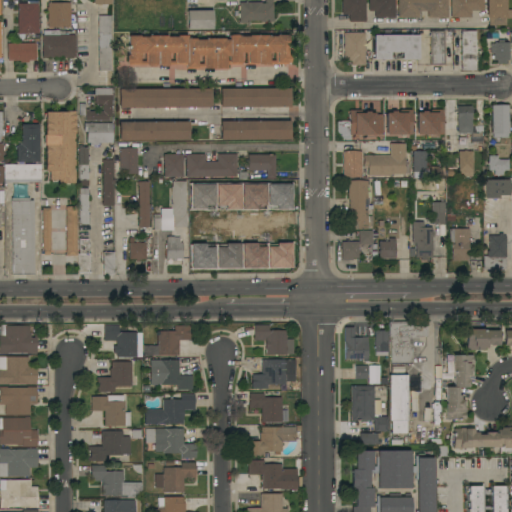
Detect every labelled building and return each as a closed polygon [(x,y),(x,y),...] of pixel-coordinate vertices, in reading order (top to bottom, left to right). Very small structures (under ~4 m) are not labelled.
[(47,28),(47,23),(46,23),(46,19),(47,19),(47,11),(46,11),(46,8),(47,8),(47,3),(69,3),(69,0),(76,0),(76,4),(69,4),(69,13),(70,13),(70,17),(69,17),(69,18),(70,18),(70,21),(69,21),(69,27),(47,28)] [(109,0),(109,9),(101,9),(101,4),(92,4),(92,0),(109,0)] [(260,2),(260,3),(264,3),(264,0),(272,0),(272,21),(260,21),(249,21),(249,22),(247,22),(247,21),(246,21),(246,23),(238,23),(238,18),(238,16),(234,16),(234,11),(237,11),(237,14),(238,14),(238,10),(237,10),(237,6),(238,6),(238,2),(260,2)] [(364,0),(365,22),(348,22),(348,15),(341,15),(341,0),(364,0)] [(374,18),(374,11),(368,11),(368,0),(394,0),(394,18),(374,18)] [(447,0),(447,18),(427,18),(427,11),(417,11),(417,18),(397,18),(397,0),(447,0)] [(485,0),(485,2),(483,2),(483,11),(470,11),(470,18),(450,18),(450,0),(485,0)] [(505,0),(505,10),(510,10),(511,19),(505,19),(505,26),(488,26),(488,18),(486,18),(485,0),(505,0)] [(38,34),(24,34),(24,39),(18,39),(18,34),(17,34),(17,4),(26,4),(26,2),(28,2),(28,4),(33,4),(33,2),(37,2),(37,4),(38,4),(38,34)] [(213,23),(213,26),(211,26),(211,29),(186,30),(186,11),(211,10),(211,23),(213,23)] [(98,71),(97,16),(109,16),(110,71),(98,71)] [(41,35),(43,35),(43,32),(49,32),(49,30),(59,30),(59,31),(64,31),(64,30),(74,30),(74,35),(75,35),(75,58),(41,58),(41,35)] [(429,65),(429,56),(428,56),(428,54),(429,54),(429,37),(428,37),(428,35),(429,35),(429,31),(443,31),(443,65),(429,65)] [(460,31),(475,31),(475,40),(476,40),(476,42),(475,42),(475,59),(476,59),(476,61),(475,61),(475,71),(460,71),(460,31)] [(350,66),(350,62),(345,62),(345,61),(342,61),(342,51),(342,46),(342,33),(364,32),(364,40),(365,40),(365,43),(364,43),(364,53),(368,53),(368,60),(364,60),(364,66),(350,66)] [(505,60),(505,64),(496,64),(496,60),(493,60),(493,54),(489,54),(489,43),(490,43),(490,40),(497,40),(501,40),(501,32),(511,32),(511,43),(508,43),(508,60),(505,60)] [(127,63),(126,64),(126,63),(125,63),(125,56),(126,56),(126,55),(127,55),(127,36),(139,36),(139,37),(147,37),(147,36),(166,36),(166,37),(176,37),(176,36),(186,36),(186,39),(195,39),(195,40),(205,40),(205,39),(223,39),(223,40),(228,40),(228,36),(229,36),(229,35),(236,35),(236,36),(238,36),(238,37),(248,36),(266,35),(266,37),(275,36),(275,35),(287,35),(287,45),(287,55),(288,55),(288,56),(289,56),(289,62),(288,62),(288,63),(286,63),(286,64),(245,64),(245,52),(241,52),(241,57),(242,64),(241,64),(227,65),(227,68),(204,69),(204,68),(197,68),(197,69),(185,69),(185,65),(167,65),(167,66),(166,66),(166,67),(160,67),(160,66),(159,66),(159,65),(154,65),(154,66),(153,66),(153,67),(147,67),(147,66),(146,66),(146,65),(127,65),(127,63)] [(418,60),(401,59),(401,52),(389,52),(389,59),(373,59),(373,35),(418,35),(418,60)] [(35,43),(35,60),(28,60),(28,63),(20,63),(19,61),(7,61),(6,44),(35,43)] [(219,107),(219,89),(289,88),(289,107),(219,107)] [(84,115),(78,115),(78,104),(84,104),(84,109),(88,109),(88,111),(102,111),(102,105),(96,105),(96,103),(94,103),(94,96),(94,89),(111,89),(111,117),(108,117),(108,121),(84,121),(84,115)] [(118,108),(118,89),(210,89),(210,108),(118,108)] [(507,105),(508,131),(509,131),(509,134),(507,134),(507,138),(492,138),(491,134),(490,105),(507,105)] [(471,133),(456,133),(456,106),(470,106),(471,133)] [(348,136),(348,109),(355,109),(355,111),(370,111),(370,112),(381,112),(381,135),(348,136)] [(386,134),(386,112),(390,112),(390,111),(398,111),(398,110),(411,110),(411,134),(386,134)] [(416,135),(416,112),(420,112),(420,111),(426,111),(426,112),(429,112),(429,110),(442,110),(442,135),(416,135)] [(63,112),(63,111),(73,111),(73,113),(74,113),(74,133),(73,133),(74,183),(58,184),(58,180),(45,180),(45,146),(44,146),(44,135),(45,135),(45,112),(63,112)] [(289,121),(289,140),(220,140),(219,121),(289,121)] [(118,141),(118,122),(188,122),(188,140),(118,141)] [(111,123),(111,143),(98,143),(98,145),(89,145),(89,143),(86,143),(86,132),(83,132),(83,123),(111,123)] [(15,162),(15,145),(18,145),(18,141),(20,141),(20,125),(37,125),(37,162),(15,162)] [(404,174),(389,174),(389,177),(367,177),(367,167),(362,167),(362,155),(388,155),(388,143),(404,143),(404,174)] [(87,156),(89,156),(89,160),(87,160),(87,170),(89,170),(89,173),(87,173),(87,186),(77,186),(77,147),(78,147),(78,146),(80,146),(80,147),(87,147),(87,156)] [(118,174),(118,149),(127,148),(136,148),(136,174),(118,174)] [(463,151),(463,150),(466,150),(466,151),(471,151),(471,160),(472,160),(472,163),(472,177),(458,177),(457,151),(463,151)] [(425,168),(428,167),(428,171),(437,171),(437,170),(440,170),(440,171),(442,171),(442,177),(438,177),(438,178),(428,178),(428,172),(425,172),(425,178),(412,178),(412,163),(409,163),(409,158),(412,158),(412,152),(425,151),(425,168)] [(342,152),(360,152),(360,177),(342,177),(342,152)] [(182,154),(182,177),(163,177),(163,154),(182,154)] [(185,154),(204,154),(204,161),(216,161),(216,154),(235,154),(235,177),(185,177),(185,154)] [(274,155),(274,179),(265,179),(265,171),(247,171),(247,168),(243,168),(243,160),(247,160),(247,155),(274,155)] [(507,160),(507,171),(502,170),(502,176),(493,175),(493,171),(487,171),(487,165),(486,165),(486,162),(487,162),(487,156),(496,156),(496,160),(507,160)] [(111,206),(102,206),(101,164),(101,160),(111,160),(111,206)] [(3,165),(40,165),(40,183),(3,183),(3,165)] [(444,177),(444,169),(452,169),(452,177),(444,177)] [(225,209),(224,180),(238,179),(238,172),(246,172),(246,179),(242,179),(243,204),(238,204),(238,209),(225,209)] [(508,179),(483,180),(483,198),(509,197),(508,179)] [(185,213),(186,213),(186,227),(172,227),(172,215),(172,230),(151,230),(150,214),(153,214),(159,214),(159,212),(154,212),(154,206),(159,206),(159,208),(170,208),(170,187),(171,187),(171,181),(185,181),(185,213)] [(368,181),(368,185),(366,185),(366,199),(363,199),(363,211),(366,211),(372,211),(372,226),(366,226),(366,229),(347,229),(347,211),(348,211),(348,199),(347,199),(347,181),(368,181)] [(148,227),(137,227),(137,224),(138,224),(137,186),(137,182),(148,182),(148,227)] [(78,188),(87,188),(87,202),(89,202),(89,204),(87,204),(87,214),(89,214),(89,217),(87,217),(87,224),(78,224),(78,188)] [(33,275),(11,275),(10,198),(29,198),(29,201),(33,201),(33,275)] [(443,202),(444,224),(431,224),(430,202),(443,202)] [(65,207),(75,207),(75,256),(65,256),(65,207)] [(195,208),(208,207),(208,213),(212,212),(212,218),(208,218),(208,223),(210,223),(210,225),(208,225),(208,227),(205,227),(205,230),(202,230),(202,227),(196,227),(195,208)] [(49,250),(49,255),(43,255),(43,250),(42,250),(42,208),(50,208),(50,250),(49,250)] [(272,233),(271,209),(292,208),(293,233),(272,233)] [(227,217),(226,212),(242,209),(243,215),(227,217)] [(425,258),(425,260),(420,260),(420,258),(414,258),(414,243),(411,243),(411,222),(423,222),(423,228),(431,228),(431,232),(433,232),(433,237),(431,237),(431,258),(425,258)] [(378,238),(378,226),(386,226),(385,238),(378,238)] [(212,259),(212,261),(209,261),(209,259),(202,259),(202,243),(207,243),(207,238),(205,238),(205,236),(207,236),(207,229),(225,229),(225,233),(222,233),(222,243),(218,243),(218,259),(212,259)] [(468,261),(459,261),(451,262),(451,243),(449,243),(449,229),(468,229),(468,261)] [(371,231),(371,244),(358,245),(357,231),(371,231)] [(180,259),(180,261),(176,261),(176,259),(175,259),(175,262),(172,262),(172,259),(165,259),(165,243),(166,243),(166,237),(174,237),(174,233),(174,232),(179,232),(179,233),(179,239),(180,239),(180,243),(182,243),(182,259),(180,259)] [(482,269),(482,256),(488,256),(488,237),(501,237),(501,241),(505,241),(505,258),(505,269),(482,269)] [(138,259),(138,262),(135,262),(135,259),(128,259),(128,243),(128,238),(131,238),(131,243),(145,243),(145,259),(138,259)] [(87,244),(89,244),(89,247),(87,247),(87,254),(89,254),(89,277),(77,277),(77,254),(79,254),(78,239),(87,239),(87,244)] [(377,259),(377,242),(388,242),(388,239),(391,239),(391,241),(394,241),(394,259),(377,259)] [(252,259),(252,260),(250,260),(250,259),(249,259),(249,261),(245,261),(245,259),(244,259),(244,260),(242,260),(242,259),(240,259),(240,261),(236,261),(236,259),(234,259),(234,260),(230,260),(230,259),(229,259),(229,260),(225,260),(225,259),(225,245),(235,245),(235,242),(243,242),(243,243),(255,243),(255,259),(252,259)] [(357,242),(357,258),(351,258),(351,261),(340,261),(340,242),(357,242)] [(113,272),(102,272),(102,253),(113,252),(113,272)] [(196,262),(204,262),(204,261),(207,261),(207,263),(216,262),(216,273),(196,273),(196,262)] [(389,364),(389,337),(388,337),(388,322),(426,322),(426,337),(417,337),(417,339),(411,339),(411,364),(389,364)] [(26,354),(26,352),(6,353),(6,354),(0,354),(0,325),(5,325),(5,326),(28,326),(28,333),(30,333),(30,338),(33,338),(33,333),(35,333),(36,354),(26,354)] [(115,357),(115,353),(112,353),(112,346),(115,346),(115,341),(103,341),(103,325),(117,325),(117,332),(135,332),(135,357),(115,357)] [(267,325),(267,331),(285,331),(285,340),(292,340),(292,354),(285,354),(285,355),(265,355),(265,349),(264,349),(264,341),(253,341),(253,325),(267,325)] [(156,346),(156,331),(173,331),(173,326),(189,326),(188,340),(178,340),(177,355),(156,355),(156,356),(151,356),(142,356),(142,346),(156,346)] [(343,328),(353,328),(353,338),(366,338),(366,359),(365,359),(365,361),(362,361),(362,359),(344,359),(343,328)] [(482,330),(482,331),(498,331),(498,345),(488,346),(488,345),(486,345),(486,348),(483,348),(483,350),(465,350),(465,330),(482,330)] [(374,331),(387,331),(387,344),(386,344),(386,351),(382,351),(382,352),(374,352),(374,331)] [(511,346),(503,346),(503,331),(511,331),(511,346)] [(453,388),(453,372),(452,372),(451,355),(472,355),(472,363),(471,363),(471,372),(469,372),(470,376),(466,376),(466,378),(467,378),(467,380),(468,380),(468,386),(467,386),(467,387),(458,387),(458,396),(459,396),(460,400),(463,400),(463,403),(464,403),(464,420),(462,420),(462,419),(445,420),(444,404),(445,404),(445,388),(453,388)] [(25,385),(25,384),(8,384),(8,385),(0,385),(0,357),(27,357),(27,366),(36,366),(36,385),(25,385)] [(148,360),(177,360),(178,376),(191,376),(191,390),(175,390),(175,385),(158,385),(148,385),(148,360)] [(294,360),(294,374),(294,381),(284,381),(284,385),(266,385),(266,389),(251,389),(251,385),(250,385),(250,379),(251,379),(251,375),(253,375),(253,374),(261,374),(261,360),(294,360)] [(130,386),(113,386),(113,392),(97,392),(97,386),(98,386),(98,383),(96,383),(96,380),(95,380),(95,377),(108,377),(108,368),(110,368),(110,362),(130,362),(130,386)] [(367,365),(378,365),(378,384),(367,384),(367,365)] [(366,366),(367,379),(354,379),(354,366),(366,366)] [(406,421),(405,421),(405,434),(390,434),(390,421),(388,421),(388,375),(406,375),(406,421)] [(350,386),(373,386),(373,400),(379,400),(379,415),(373,415),(373,417),(387,417),(387,432),(373,432),(373,421),(350,421),(350,386)] [(4,415),(4,405),(0,405),(0,387),(6,387),(6,388),(26,388),(26,387),(36,387),(36,404),(29,404),(29,415),(4,415)] [(260,422),(260,409),(257,409),(257,408),(253,408),(253,409),(250,409),(250,412),(248,412),(248,394),(262,394),(262,392),(279,392),(279,398),(281,398),(280,423),(260,422)] [(161,410),(161,400),(169,400),(169,398),(172,398),(172,400),(179,400),(179,394),(193,394),(193,412),(191,412),(191,410),(182,410),(182,416),(182,424),(163,424),(163,425),(143,425),(143,410),(161,410)] [(103,411),(90,411),(90,396),(105,397),(105,395),(122,396),(122,401),(124,401),(123,412),(129,413),(129,426),(124,426),(124,427),(103,426),(103,411)] [(0,418),(24,418),(24,417),(29,417),(29,431),(36,431),(36,447),(21,447),(21,445),(0,445),(0,418)] [(294,442),(280,442),(280,451),(263,451),(263,455),(266,455),(266,458),(263,458),(263,456),(246,456),(246,451),(248,451),(248,447),(246,447),(246,442),(259,442),(259,433),(260,433),(260,427),(279,427),(279,426),(282,426),(282,427),(294,427),(294,442)] [(511,449),(510,449),(510,454),(499,454),(499,448),(468,448),(468,449),(452,449),(452,429),(459,429),(459,428),(464,428),(464,429),(473,429),(473,432),(477,432),(477,435),(484,435),(484,432),(494,432),(494,434),(496,434),(496,430),(500,430),(500,428),(511,428),(511,449)] [(182,444),(195,444),(195,459),(180,459),(180,453),(162,454),(162,452),(153,452),(153,443),(144,443),(144,429),(182,429),(182,444)] [(104,455),(104,461),(87,461),(87,457),(89,457),(89,451),(87,451),(87,447),(100,447),(100,432),(121,431),(121,437),(128,437),(128,455),(104,455)] [(379,433),(379,444),(371,444),(371,445),(368,445),(368,444),(358,444),(358,442),(357,442),(357,439),(358,439),(358,433),(379,433)] [(0,476),(0,449),(8,449),(25,449),(36,449),(36,468),(28,468),(28,476),(0,476)] [(409,489),(376,489),(376,451),(409,450),(409,489)] [(371,470),(368,470),(368,488),(371,488),(371,507),(368,507),(368,511),(351,511),(351,507),(354,507),(354,489),(351,489),(351,488),(350,488),(350,471),(351,471),(351,469),(354,469),(354,451),(371,451),(371,470)] [(433,511),(415,511),(415,458),(433,458),(433,511)] [(296,474),(296,490),(280,490),(280,489),(263,489),(260,489),(260,475),(247,475),(247,461),(263,461),(263,464),(281,464),(281,473),(296,474)] [(182,492),(162,492),(162,488),(154,488),(154,474),(162,474),(162,467),(179,467),(179,463),(194,463),(194,481),(193,481),(192,478),(189,478),(189,477),(185,477),(185,478),(182,478),(182,492)] [(104,465),(104,471),(122,471),(122,483),(140,482),(141,494),(134,494),(134,497),(120,498),(120,495),(104,495),(104,496),(101,496),(101,485),(100,481),(92,481),(92,483),(90,483),(90,466),(104,465)] [(0,480),(30,480),(30,487),(37,487),(37,508),(27,508),(27,507),(8,507),(8,508),(0,508),(0,480)] [(502,511),(502,486),(488,486),(488,511),(502,511)] [(286,509),(286,511),(245,511),(245,508),(259,508),(259,494),(280,494),(281,509),(286,509)] [(376,511),(376,498),(387,498),(387,494),(398,494),(398,498),(404,498),(403,494),(409,494),(409,511),(376,511)] [(162,497),(182,497),(182,503),(184,503),(184,511),(150,511),(150,509),(162,509),(162,497)] [(133,500),(133,511),(102,511),(102,501),(133,500)]
